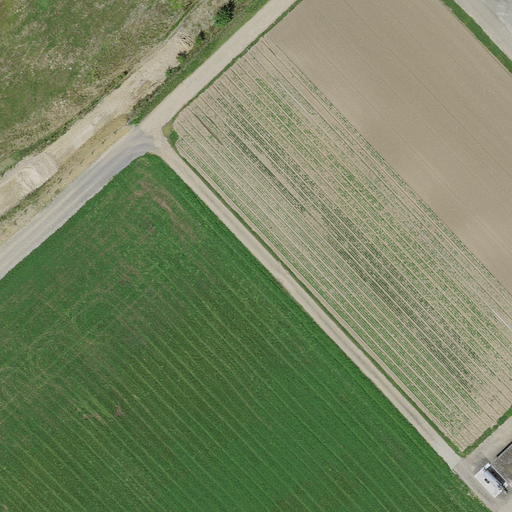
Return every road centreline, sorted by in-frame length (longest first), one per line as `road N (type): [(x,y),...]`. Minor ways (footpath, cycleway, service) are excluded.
road 1 (track): [(0,269),(151,133),(505,511)]
road 2 (track): [(151,133),(295,0)]
